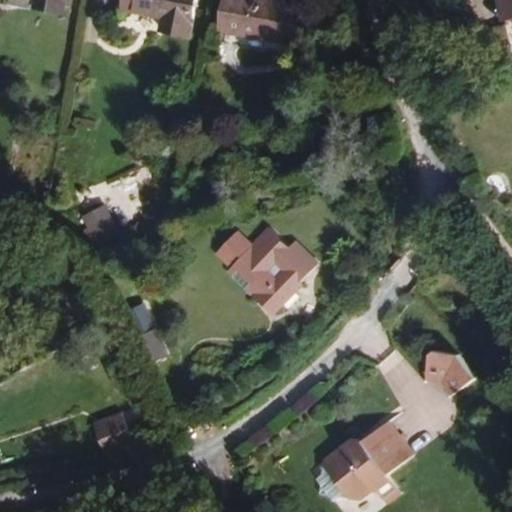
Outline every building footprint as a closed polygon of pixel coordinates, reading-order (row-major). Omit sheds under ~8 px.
[(54,0),(59,1),(58,0),(19,0),(17,14),(46,19),(49,0),(54,0)] [(191,46),(199,0),(123,0),(121,16),(163,24),(161,40),(191,46)] [(303,66),(305,14),(228,11),(225,62),(303,66)] [(78,144),(79,139),(59,135),(57,140),(78,144)] [(84,171),(88,146),(78,144),(57,140),(53,165),(84,171)] [(324,264),(301,240),(295,246),(276,226),(254,248),(239,232),(221,251),(236,266),(232,270),(275,312),(287,301),(293,308),(305,296),(299,290),(324,264)] [(162,323),(147,299),(129,309),(145,334),(162,323)] [(476,379),(463,360),(460,356),(457,355),(437,352),(432,353),(427,377),(445,381),(454,394),(476,379)] [(116,449),(103,418),(75,430),(88,460),(116,449)] [(389,476),(416,457),(391,423),(365,441),(355,439),(326,459),(325,466),(321,467),(319,474),(312,478),(317,484),(314,493),(325,495),(329,501),(335,497),(341,498),(345,496),(359,498),(370,489),(379,491),(389,505),(403,495),(389,476)]
